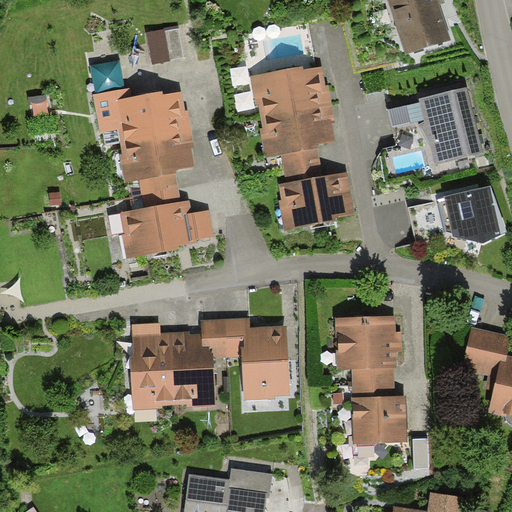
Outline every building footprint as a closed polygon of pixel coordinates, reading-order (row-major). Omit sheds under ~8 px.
[(453,46),(438,0),(388,0),(408,60),(453,46)] [(150,28),(154,59),(185,55),(182,25),(150,28)] [(331,107),(324,69),(251,82),(257,120),(331,107)] [(395,133),(426,125),(438,172),(487,159),(470,92),(389,112),(395,133)] [(191,134),(184,95),(132,104),(131,94),(96,100),(102,138),(117,135),(119,147),(191,134)] [(337,145),(331,107),(257,120),(264,158),(283,154),(289,186),(324,179),(318,148),(337,145)] [(198,173),(191,134),(119,147),(126,189),(142,187),(147,215),(182,209),(176,177),(198,173)] [(324,179),(289,186),(277,188),(285,232),(357,219),(349,175),(324,179)] [(491,194),(447,203),(454,240),(485,247),(500,238),(491,194)] [(415,240),(404,200),(377,207),(387,247),(415,240)] [(120,220),(127,262),(217,246),(212,215),(192,218),(190,207),(182,209),(147,215),(120,220)] [(399,400),(397,321),(339,322),(339,370),(355,370),(355,401),(399,400)] [(203,336),(214,335),(215,357),(242,356),(241,332),(253,332),(253,322),(203,324),(203,336)] [(290,400),(288,331),(253,332),(241,332),(242,356),(244,402),(290,400)] [(497,382),(490,414),(511,419),(511,357),(509,357),(511,343),(511,339),(474,331),(464,374),(497,382)] [(173,337),(176,409),(217,408),(215,357),(214,335),(203,336),(173,337)] [(132,339),(135,411),(176,409),(173,337),(132,339)] [(399,400),(355,401),(356,448),(408,447),(407,400),(399,400)] [(190,477),(186,511),(263,511),(266,485),(190,477)] [(430,511),(409,511),(375,509),(374,511),(467,511),(469,498),(432,495),(430,511)]
